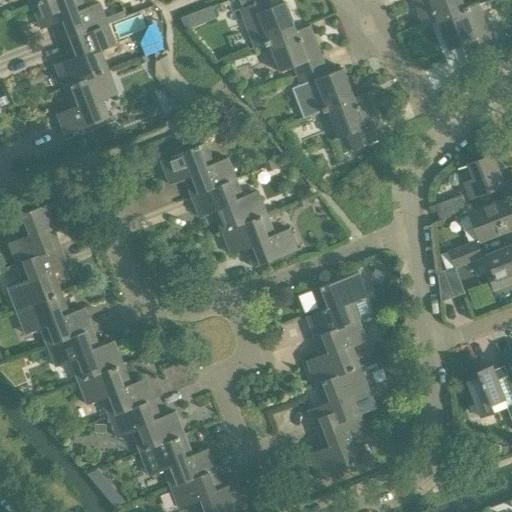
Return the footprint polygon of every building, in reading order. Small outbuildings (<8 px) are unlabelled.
[(56,24),(63,42),(108,24),(99,2),(85,8),(81,0),(48,0),(32,6),(41,30),(56,24)] [(253,50),(268,44),(298,32),(297,31),(286,1),(271,7),(268,0),(262,0),(238,10),(253,50)] [(411,0),(422,28),(437,22),(436,21),(466,10),(466,9),(462,0),(411,0)] [(436,21),(437,22),(448,51),(461,46),(465,55),(495,43),(480,3),(466,9),(466,10),(436,21)] [(193,13),(181,18),(185,30),(198,25),(193,13)] [(54,65),(64,89),(108,71),(101,51),(116,45),(108,24),(63,42),(69,59),(54,65)] [(293,67),(296,77),(326,65),(311,26),(297,31),(298,32),(268,44),(279,73),(293,67)] [(142,42),(140,46),(145,57),(162,50),(161,34),(161,32),(144,39),(142,42)] [(311,116),(323,112),(326,110),(325,110),(354,99),(354,98),(343,69),(329,74),(326,65),(296,77),(300,86),(292,88),(303,118),(311,115),(311,116)] [(108,71),(64,89),(71,108),(56,114),(64,136),(110,118),(103,100),(117,94),(108,71)] [(326,110),(323,112),(323,113),(327,112),(344,154),(386,137),(369,92),(354,98),(354,99),(325,110),(326,110)] [(261,93),(250,97),(254,108),(265,104),(261,93)] [(184,178),(191,196),(236,179),(228,158),(213,164),(205,144),(160,161),(169,184),(184,178)] [(475,197),(505,186),(494,156),(463,167),(468,180),(464,182),(470,198),(475,196),(475,197)] [(214,212),(221,232),(267,214),(258,191),(243,197),(236,179),(191,196),(199,217),(214,212)] [(437,210),(441,220),(467,210),(462,197),(447,202),(447,201),(437,205),(438,210),(437,210)] [(470,212),(480,241),(511,229),(511,204),(509,197),(470,212)] [(8,243),(16,265),(61,247),(54,229),(69,223),(59,200),(15,217),(23,237),(8,243)] [(296,203),(295,203),(297,208),(306,205),(305,200),(296,203)] [(267,214),(221,232),(230,254),(246,248),(253,267),(298,250),(296,245),(301,243),(296,231),(291,233),(289,228),(275,234),(267,214)] [(449,251),(455,266),(481,256),(475,242),(449,251)] [(486,273),(493,291),(511,284),(511,244),(486,255),(492,271),(486,273)] [(8,288),(17,311),(62,294),(54,274),(69,268),(61,247),(16,265),(23,282),(8,288)] [(443,271),(453,297),(464,293),(454,266),(443,271)] [(306,316),(315,338),(359,320),(352,301),(367,296),(358,272),(313,289),(321,310),(306,316)] [(399,275),(389,276),(391,292),(400,291),(399,275)] [(41,329),(48,346),(93,329),(85,307),(69,313),(62,294),(17,311),(26,334),(41,329)] [(307,361),(316,384),(360,367),(352,346),(367,340),(359,320),(315,338),(321,355),(307,361)] [(71,361),(78,381),(123,364),(114,340),(99,346),(93,329),(48,346),(56,366),(71,361)] [(10,361),(0,365),(0,371),(3,374),(21,367),(24,366),(21,357),(18,358),(10,361)] [(102,399),(109,416),(119,412),(154,399),(146,379),(131,384),(123,364),(78,381),(87,404),(102,399)] [(511,387),(503,365),(493,369),(492,366),(477,372),(479,377),(467,382),(480,417),(506,407),(511,421),(511,387)] [(511,385),(504,365),(503,365),(511,387),(511,385)] [(308,411),(316,432),(362,414),(362,413),(376,408),(360,367),(316,384),(323,405),(308,411)] [(132,432),(140,452),(185,435),(176,412),(160,417),(154,399),(119,412),(109,416),(117,437),(132,432)] [(362,414),(316,432),(323,449),(309,455),(318,478),(363,461),(355,440),(370,434),(362,414)] [(95,424),(94,432),(105,433),(106,425),(95,424)] [(164,469),(171,487),(215,470),(207,450),(192,455),(185,435),(140,452),(149,474),(164,469)] [(472,453),(476,462),(486,458),(482,449),(472,453)] [(87,473),(115,507),(125,502),(98,469),(87,473)] [(215,470),(171,487),(179,507),(193,502),(197,511),(230,511),(246,506),(237,482),(222,488),(215,470)]
